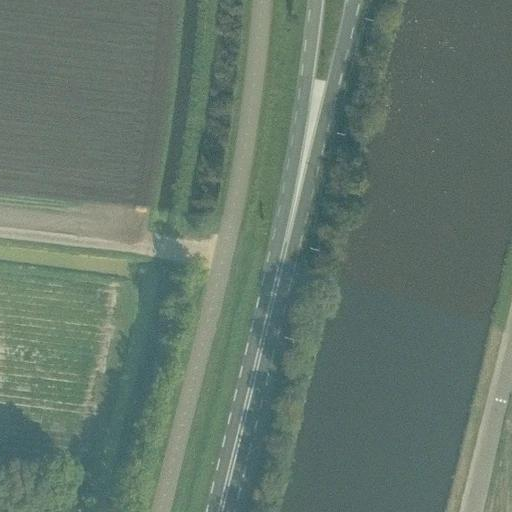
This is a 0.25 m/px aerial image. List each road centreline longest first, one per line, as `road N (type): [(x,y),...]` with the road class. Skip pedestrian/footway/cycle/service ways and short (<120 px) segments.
road 1 (unclassified): [(160,511),(232,212),(260,0)]
road 2 (primary): [(265,325),(353,0)]
road 3 (primary): [(316,0),(265,325)]
road 4 (primary): [(219,511),(265,325)]
road 5 (unclassified): [(473,511),(511,356)]
